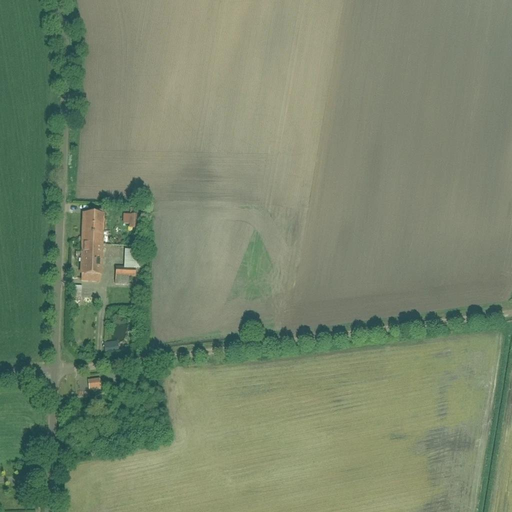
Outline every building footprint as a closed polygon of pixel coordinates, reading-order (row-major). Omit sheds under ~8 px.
[(96,214),(81,214),(80,277),(95,277),(96,214)] [(115,285),(105,285),(106,308),(131,307),(130,286),(126,286),(125,278),(130,277),(129,269),(115,269),(115,285)] [(69,295),(79,297),(80,289),(71,287),(69,295)] [(79,308),(80,300),(70,300),(70,308),(79,308)] [(116,343),(102,344),(102,354),(116,353),(116,343)] [(85,381),(86,392),(98,391),(97,380),(85,381)]
